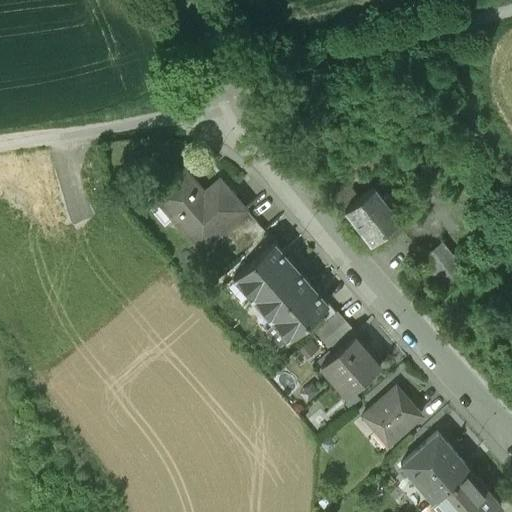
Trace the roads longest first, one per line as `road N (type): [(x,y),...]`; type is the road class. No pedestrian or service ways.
road 1 (residential): [(511,433),(259,158)]
road 2 (track): [(225,94),(511,12)]
road 3 (track): [(225,94),(184,111),(52,135)]
road 4 (residential): [(182,0),(259,158)]
